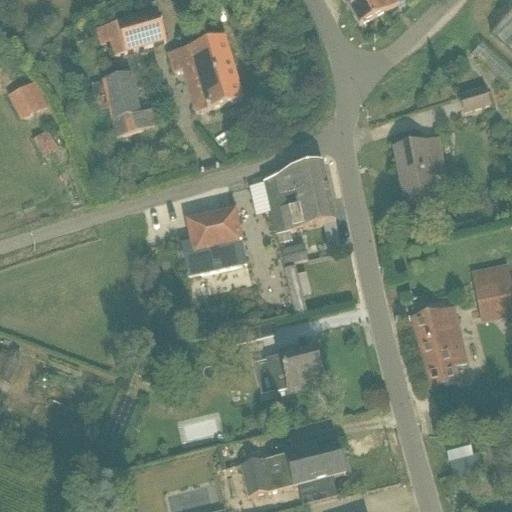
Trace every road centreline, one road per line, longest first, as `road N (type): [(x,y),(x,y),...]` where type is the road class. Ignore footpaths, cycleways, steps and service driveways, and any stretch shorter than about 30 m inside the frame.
road 1 (unclassified): [(430,511),(372,299),(343,144)]
road 2 (unclassified): [(0,247),(343,144)]
road 3 (unclassified): [(343,76),(369,72),(453,0)]
